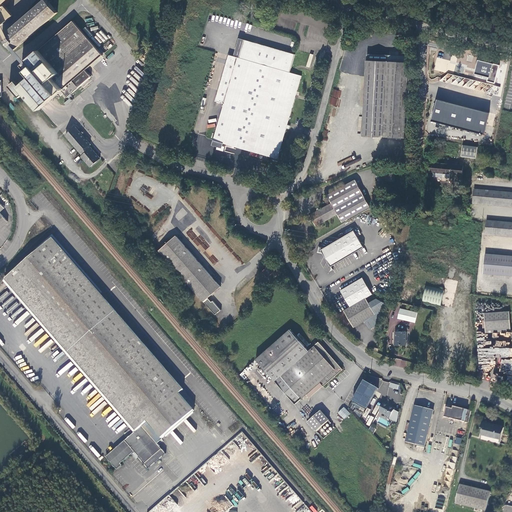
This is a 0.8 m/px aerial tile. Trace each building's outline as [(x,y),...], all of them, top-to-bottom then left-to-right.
[(0,0),(0,18),(2,21),(4,23),(13,15),(11,13),(5,6),(10,1),(9,0),(0,0)] [(59,12),(49,0),(44,0),(2,37),(6,41),(4,43),(8,48),(10,46),(14,50),(59,12)] [(104,55),(74,20),(23,65),(33,77),(21,87),(26,93),(41,109),(63,91),(68,97),(93,76),(87,69),(104,55)] [(279,158),(288,127),(290,122),(303,74),(293,71),(299,53),(295,52),(292,54),(255,43),(254,40),(247,38),(242,57),(240,57),(237,56),(231,54),(229,61),(231,61),(230,68),(227,68),(218,101),(225,103),(216,140),(279,158)] [(295,52),(254,40),(255,43),(292,54),(295,52)] [(406,136),(408,93),(409,80),(410,61),(368,59),(364,134),(406,136)] [(500,65),(479,60),(475,74),(496,79),(500,65)] [(21,97),(26,93),(21,87),(16,81),(11,86),(21,97)] [(437,99),(431,119),(483,133),(489,113),(437,99)] [(91,144),(77,127),(67,136),(84,155),(83,156),(92,167),(102,159),(90,145),(91,144)] [(478,148),(463,145),(461,157),(476,159),(478,148)] [(430,173),(463,176),(463,167),(457,166),(457,162),(444,161),(444,164),(431,163),(430,173)] [(397,170),(383,168),(381,177),(395,179),(397,170)] [(372,206),(357,179),(330,194),(335,204),(330,206),(329,204),(311,214),(317,225),(335,215),(334,214),(339,211),(344,221),(372,206)] [(511,189),(475,187),(474,202),(511,204),(511,189)] [(0,229),(9,222),(1,212),(6,208),(0,200),(0,229)] [(511,220),(488,218),(487,233),(511,235),(511,220)] [(201,249),(205,245),(191,230),(187,234),(201,249)] [(331,266),(364,247),(355,230),(326,247),(319,245),(317,252),(324,253),(324,252),(327,254),(327,256),(326,256),(331,266)] [(222,287),(177,236),(160,250),(205,301),(206,300),(208,303),(207,304),(210,307),(211,306),(215,311),(218,308),(209,298),(222,287)] [(184,389),(54,238),(6,280),(136,431),(107,457),(118,470),(123,465),(121,463),(135,451),(136,453),(149,468),(166,453),(157,442),(195,410),(180,393),(184,389)] [(511,253),(485,251),(483,272),(511,273),(511,253)] [(269,276),(277,269),(271,263),(263,270),(269,276)] [(342,290),(352,306),(366,297),(374,293),(364,277),(342,290)] [(441,305),(445,288),(427,284),(423,300),(441,305)] [(369,302),(366,297),(352,306),(345,310),(355,327),(365,321),(369,328),(379,324),(386,306),(377,297),(369,302)] [(399,317),(416,321),(419,311),(401,307),(399,317)] [(487,328),(511,326),(510,310),(485,312),(487,328)] [(309,350),(290,328),(257,358),(276,381),(282,376),(302,398),(308,393),(321,381),(324,384),(325,385),(343,369),(319,341),(309,350)] [(407,344),(407,331),(396,331),(396,344),(407,344)] [(395,359),(393,365),(406,368),(407,361),(395,359)] [(296,403),(302,398),(282,376),(276,381),(296,403)] [(352,400),(366,409),(379,388),(365,380),(352,400)] [(310,396),(324,384),(321,381),(308,393),(310,396)] [(391,416),(396,407),(385,402),(380,410),(391,416)] [(445,416),(469,422),(472,409),(454,404),(453,407),(451,406),(447,410),(445,416)] [(425,446),(434,409),(416,405),(407,441),(425,446)] [(344,406),(337,412),(344,419),(350,413),(344,406)] [(317,430),(329,420),(321,410),(309,421),(317,430)] [(482,434),(502,439),(504,427),(483,422),(481,428),(483,428),(483,432),(482,434)] [(501,443),(502,439),(482,434),(481,438),(501,443)] [(461,483),(456,502),(487,509),(491,491),(467,485),(461,483)]
